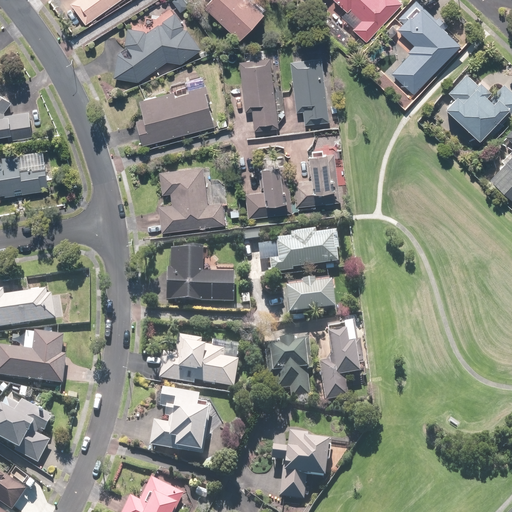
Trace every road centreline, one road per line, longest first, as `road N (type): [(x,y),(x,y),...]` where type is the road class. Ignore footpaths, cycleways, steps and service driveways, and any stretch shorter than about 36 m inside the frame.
road 1 (residential): [(66,511),(104,409),(113,324),(107,230)]
road 2 (residential): [(107,230),(71,88),(10,0)]
